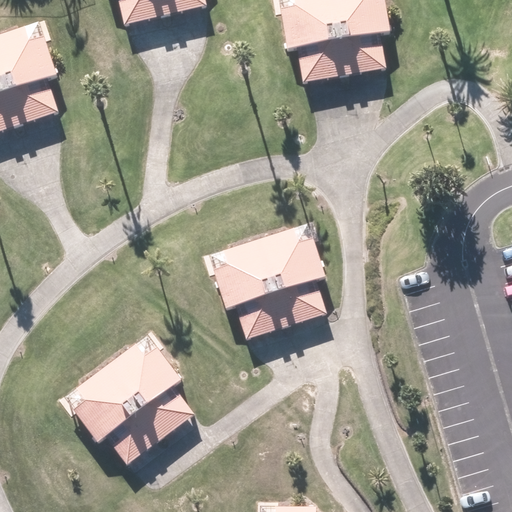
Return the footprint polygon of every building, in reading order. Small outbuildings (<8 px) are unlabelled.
[(118,0),(125,30),(207,11),(204,0),(118,0)] [(282,20),(288,55),(298,54),(304,88),(387,74),(381,40),(391,38),(384,0),(273,0),(276,16),(281,15),(282,20)] [(0,137),(59,117),(48,84),(58,81),(45,42),(51,40),(44,21),(15,30),(16,33),(0,38),(0,137)] [(216,281),(228,315),(237,312),(248,345),(327,319),(317,286),(327,283),(314,244),(319,242),(313,222),(285,231),(286,234),(230,252),(229,250),(203,258),(209,278),(215,276),(216,281)] [(75,415),(100,448),(107,442),(128,470),(195,419),(174,391),(183,384),(159,352),(163,348),(150,332),(127,349),(129,352),(82,387),(81,385),(58,402),(71,418),(75,415)] [(316,511),(316,509),(278,509),(278,503),(257,503),(257,511),(316,511)]
